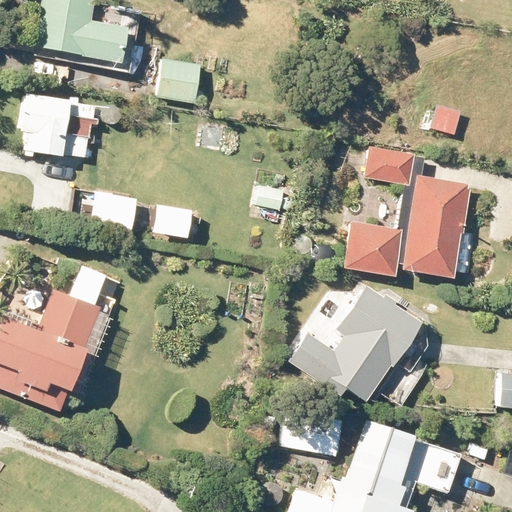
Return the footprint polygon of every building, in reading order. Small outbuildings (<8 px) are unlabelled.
[(39,0),(31,46),(118,63),(125,28),(87,21),(91,0),(39,0)] [(198,65),(159,58),(153,97),(192,103),(198,65)] [(92,118),(94,106),(23,94),(17,131),(23,132),(20,154),(27,156),(28,152),(58,157),(59,152),(82,156),(85,135),(91,136),(94,119),(92,118)] [(121,105),(99,104),(98,125),(119,127),(121,105)] [(456,118),(433,112),(429,128),(452,134),(456,118)] [(366,146),(362,178),(408,184),(412,153),(366,146)] [(415,175),(400,270),(450,278),(457,233),(460,234),(467,190),(464,190),(465,183),(415,175)] [(282,188),(252,185),(249,205),(279,209),(282,188)] [(401,230),(349,221),(341,268),(393,277),(401,230)] [(0,389),(58,411),(96,308),(49,291),(36,326),(31,324),(29,329),(0,318),(0,389)] [(372,294),(318,373),(361,402),(394,354),(396,356),(417,325),(372,294)] [(511,374),(499,373),(496,407),(511,408),(511,374)] [(281,416),(276,446),(334,456),(339,425),(281,416)] [(340,478),(329,511),(408,511),(402,510),(411,481),(444,492),(457,452),(365,422),(345,480),(340,478)]
